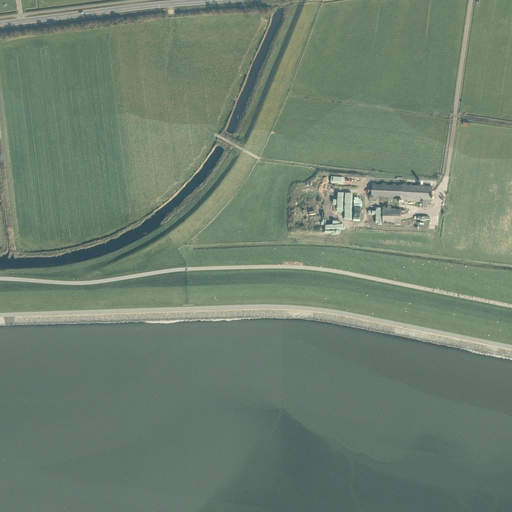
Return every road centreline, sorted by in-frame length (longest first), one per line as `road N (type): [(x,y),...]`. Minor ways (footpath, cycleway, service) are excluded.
road 1 (unclassified): [(511,307),(309,269),(187,270),(84,285),(0,280)]
road 2 (unclassified): [(0,318),(298,311),(511,351)]
road 3 (secondary): [(0,23),(215,0)]
road 4 (track): [(215,136),(262,161),(358,173)]
